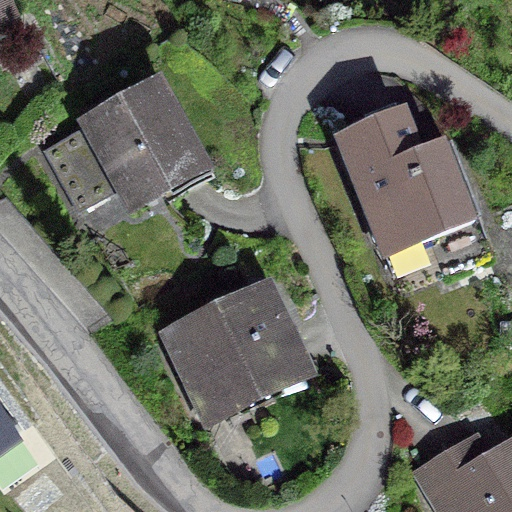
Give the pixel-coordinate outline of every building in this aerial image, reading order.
[(2,0),(0,0),(0,37),(15,31),(2,0)] [(158,92),(47,152),(78,211),(122,187),(134,208),(201,172),(158,92)] [(403,119),(340,143),(384,252),(420,238),(422,245),(477,223),(448,150),(420,161),(403,119)] [(268,294),(172,338),(210,419),(305,375),(268,294)] [(457,453),(419,476),(439,511),(511,511),(511,448),(469,473),(457,453)]
